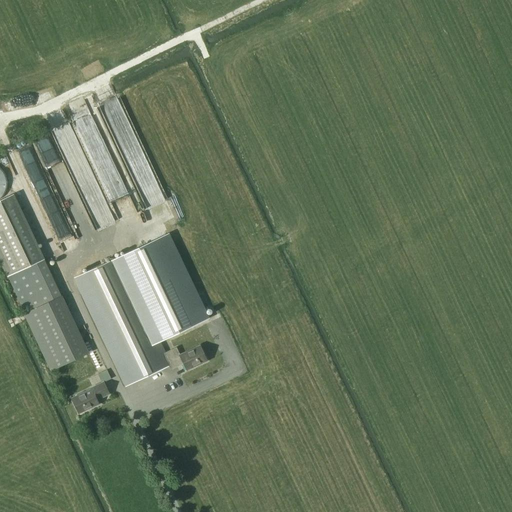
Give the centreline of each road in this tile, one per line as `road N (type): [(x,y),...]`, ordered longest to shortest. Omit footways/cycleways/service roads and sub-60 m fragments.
road 1 (track): [(0,133),(176,511)]
road 2 (track): [(267,0),(52,106),(0,123)]
